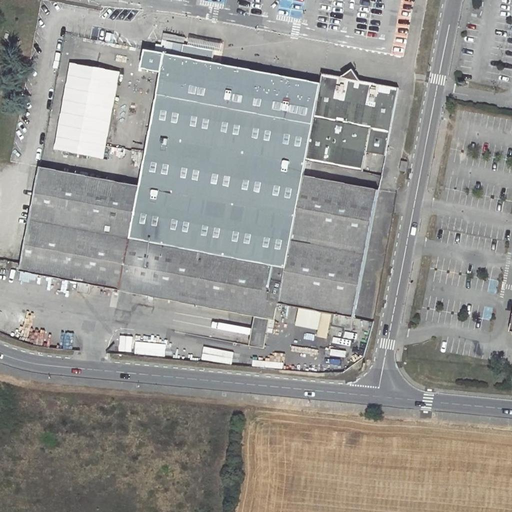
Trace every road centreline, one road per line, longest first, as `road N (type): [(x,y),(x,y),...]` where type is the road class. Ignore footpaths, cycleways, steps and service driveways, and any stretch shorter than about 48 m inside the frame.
road 1 (residential): [(377,398),(453,0)]
road 2 (unclassified): [(0,354),(56,367),(377,398)]
road 3 (unknown): [(100,304),(245,335)]
road 4 (unclassified): [(377,398),(511,411)]
